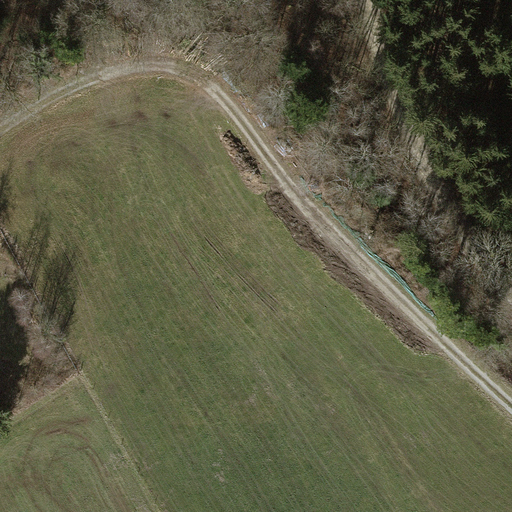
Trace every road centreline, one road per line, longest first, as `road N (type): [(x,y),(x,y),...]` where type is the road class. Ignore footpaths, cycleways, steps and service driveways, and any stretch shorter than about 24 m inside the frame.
road 1 (track): [(511,407),(324,227),(225,94),(201,79),(160,71),(108,79),(47,102),(0,134)]
road 2 (track): [(365,0),(404,112),(461,227),(511,294)]
